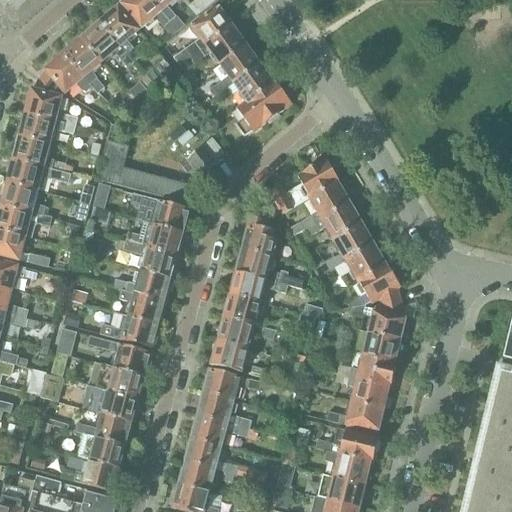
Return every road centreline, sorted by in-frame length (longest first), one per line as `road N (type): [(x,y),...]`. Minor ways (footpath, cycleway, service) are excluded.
road 1 (residential): [(141,511),(225,200),(347,108)]
road 2 (residential): [(407,511),(464,274)]
road 3 (residential): [(464,274),(433,250),(347,108)]
road 4 (residential): [(347,108),(273,0)]
